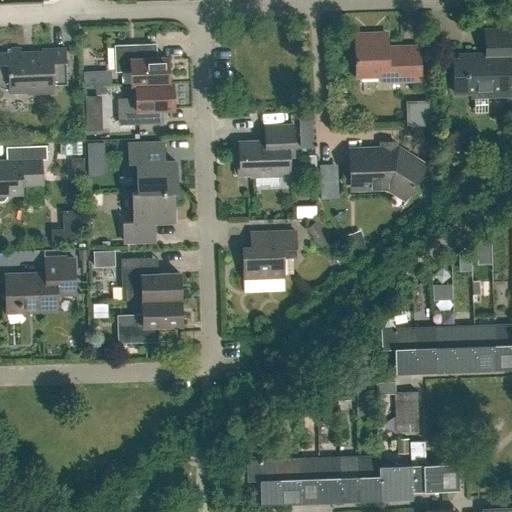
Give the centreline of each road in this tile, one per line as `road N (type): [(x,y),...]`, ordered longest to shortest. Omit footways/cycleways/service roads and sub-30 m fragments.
road 1 (residential): [(0,376),(204,367),(211,347),(201,10)]
road 2 (residential): [(201,10),(424,0)]
road 3 (residential): [(79,15),(201,10)]
